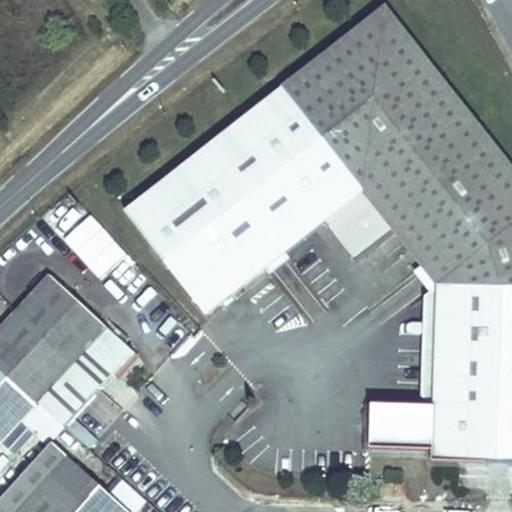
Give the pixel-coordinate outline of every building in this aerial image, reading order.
[(511,167),(388,10),(235,132),(332,221),(366,195),(445,283),(442,402),(441,450),(440,459),(511,460),(511,167)] [(332,221),(235,132),(128,216),(209,318),(332,221)] [(55,228),(62,236),(85,216),(77,208),(55,228)] [(90,214),(62,240),(99,281),(127,256),(90,214)] [(53,284),(0,338),(0,362),(40,400),(45,403),(110,338),(53,284)] [(0,362),(0,370),(68,431),(45,403),(40,400),(0,362)] [(68,431),(0,370),(0,452),(24,427),(49,452),(52,448),(68,431)] [(441,450),(442,402),(375,401),(374,445),(441,450)] [(71,440),(92,448),(97,435),(75,428),(71,440)] [(49,452),(0,505),(0,511),(124,511),(52,448),(49,452)] [(401,475),(387,475),(387,485),(401,485),(401,475)] [(121,482),(108,496),(126,511),(136,511),(145,503),(121,482)]
